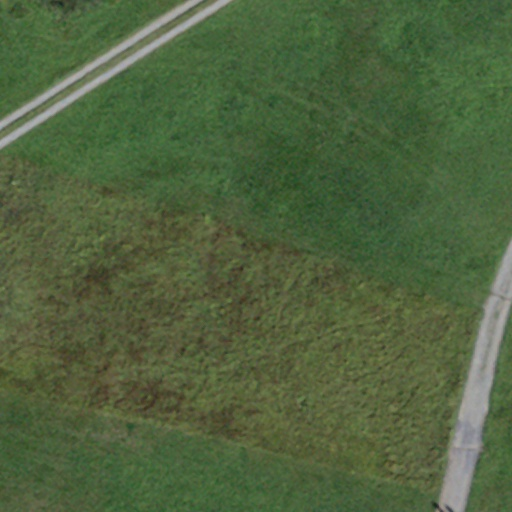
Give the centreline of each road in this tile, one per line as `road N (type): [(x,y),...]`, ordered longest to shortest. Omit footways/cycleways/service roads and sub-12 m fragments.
road 1 (track): [(214,0),(0,134)]
road 2 (track): [(511,269),(452,511)]
